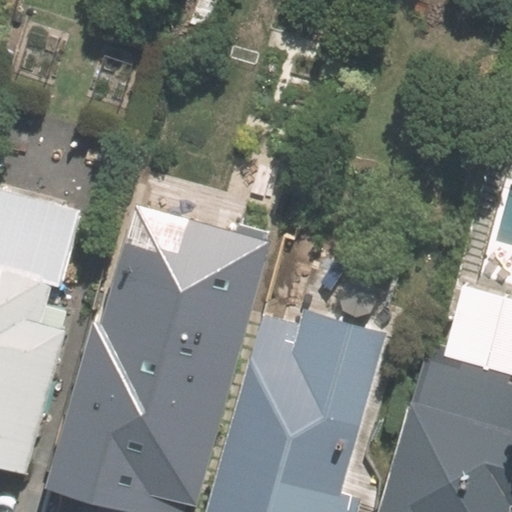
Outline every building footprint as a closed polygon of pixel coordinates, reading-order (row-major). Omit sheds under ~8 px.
[(511,3),(489,1),(481,106),(511,108),(511,3)] [(287,237),(247,226),(233,277),(273,289),(287,237)] [(0,457),(36,468),(74,329),(47,321),(60,274),(48,271),(56,243),(0,228),(0,457)] [(54,470),(42,511),(189,511),(193,499),(213,505),(260,334),(176,310),(191,257),(147,246),(137,282),(123,278),(110,321),(106,321),(64,471),(54,470)] [(277,317),(224,511),(365,511),(368,500),(346,494),(389,331),(320,313),(315,328),(277,317)] [(436,358),(393,511),(511,511),(511,357),(470,345),(464,366),(436,358)]
